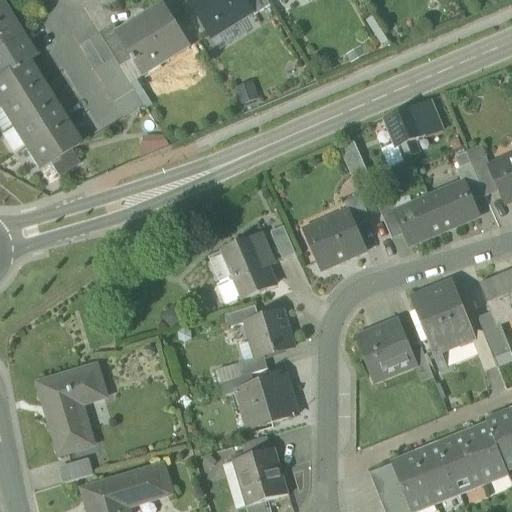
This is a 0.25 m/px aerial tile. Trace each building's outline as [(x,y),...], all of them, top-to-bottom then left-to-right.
[(188,0),(187,1),(207,33),(219,25),(223,32),(238,22),(252,13),(243,0),(188,0)] [(243,0),(252,13),(254,17),(271,7),(266,0),(243,0)] [(0,22),(8,17),(0,4),(0,22)] [(135,63),(144,77),(146,76),(141,68),(154,60),(158,66),(186,49),(187,51),(190,49),(162,5),(160,5),(162,7),(119,34),(118,34),(133,60),(131,61),(132,63),(133,65),(135,63)] [(0,22),(0,51),(21,38),(8,17),(0,22)] [(223,32),(211,39),(219,52),(247,36),(238,22),(223,32)] [(211,39),(223,32),(219,25),(207,33),(211,39)] [(113,27),(100,35),(115,59),(121,70),(132,63),(131,61),(133,60),(118,34),(113,27)] [(100,35),(90,41),(105,66),(115,59),(100,35)] [(0,51),(0,79),(26,63),(34,59),(21,38),(0,51)] [(94,72),(105,66),(90,41),(79,48),(94,72)] [(346,56),(351,65),(366,56),(361,47),(346,56)] [(94,72),(100,83),(121,70),(115,59),(105,66),(94,72)] [(0,108),(39,84),(26,63),(0,79),(0,108)] [(100,83),(107,93),(127,80),(128,80),(121,70),(100,83)] [(107,93),(114,105),(114,104),(135,92),(127,80),(107,93)] [(235,89),(241,106),(259,100),(253,83),(235,89)] [(0,111),(11,129),(11,130),(52,104),(39,84),(0,108),(0,111)] [(143,106),(135,92),(114,104),(123,119),(143,106)] [(430,103),(414,110),(384,123),(394,146),(396,151),(397,151),(401,149),(405,160),(420,154),(415,143),(425,139),(426,140),(443,133),(432,108),(430,103)] [(432,108),(443,133),(454,128),(443,103),(432,108)] [(24,149),(24,150),(65,125),(52,104),(11,130),(24,149)] [(0,135),(11,129),(0,111),(0,135)] [(79,146),(65,125),(24,150),(38,172),(48,166),(70,151),(79,146)] [(11,130),(11,129),(0,135),(0,140),(11,157),(24,149),(11,130)] [(139,148),(140,159),(169,147),(163,137),(142,137),(142,143),(139,148)] [(340,151),(353,181),(367,174),(354,145),(340,151)] [(388,168),(405,160),(401,149),(396,151),(394,146),(382,151),(388,168)] [(465,154),(470,165),(459,170),(456,171),(462,185),(463,185),(472,204),(485,198),(500,192),(489,167),(490,167),(482,147),(465,154)] [(70,151),(48,166),(57,180),(80,166),(70,151)] [(500,192),(505,204),(511,201),(511,158),(490,167),(489,167),(500,192)] [(462,185),(430,199),(444,232),(478,218),(472,204),(463,185),(462,185)] [(348,212),(356,230),(371,223),(360,199),(344,206),(347,212),(348,212)] [(410,247),(444,232),(430,199),(397,213),(396,214),(405,236),(410,247)] [(378,208),(392,241),(405,236),(396,214),(397,213),(392,202),(378,208)] [(312,256),(319,273),(366,253),(356,230),(348,212),(347,212),(328,220),(332,228),(314,236),(321,252),(312,256)] [(271,234),(282,261),(295,256),(284,228),(271,234)] [(232,279),(232,280),(241,299),(242,302),(275,287),(267,268),(274,265),(261,236),(225,252),(236,278),(232,279)] [(209,259),(220,286),(232,280),(232,279),(236,278),(225,252),(209,259)] [(493,313),(496,320),(498,320),(510,315),(511,319),(511,318),(511,276),(483,288),(493,313)] [(226,306),(241,299),(232,280),(220,286),(217,287),(226,306)] [(427,332),(436,354),(437,353),(459,344),(457,340),(469,336),(471,339),(473,339),(472,338),(452,286),(415,301),(427,332)] [(184,320),(173,307),(161,318),(171,331),(184,320)] [(228,331),(247,325),(247,324),(259,321),(255,308),(246,311),(224,318),(228,331)] [(477,319),(483,334),(494,360),(511,354),(499,324),(498,320),(496,320),(493,313),(477,319)] [(252,342),(258,359),(264,357),(292,349),(281,314),(259,321),(247,324),(247,325),(252,342)] [(498,320),(499,324),(511,319),(510,315),(498,320)] [(356,340),(374,386),(376,385),(373,378),(396,369),(394,364),(408,358),(411,365),(412,365),(414,364),(410,355),(398,323),(394,324),(395,326),(359,340),(359,339),(356,340)] [(434,360),(439,371),(443,369),(437,353),(436,354),(427,332),(416,336),(422,351),(427,363),(434,360)] [(497,370),(494,360),(483,334),(472,338),(473,339),(471,339),(485,375),(497,370)] [(457,340),(459,344),(471,339),(469,336),(457,340)] [(239,347),(244,364),(258,360),(258,359),(252,342),(239,347)] [(412,365),(420,385),(433,380),(422,351),(410,355),(414,364),(412,365)] [(494,360),(497,370),(511,364),(511,355),(511,354),(494,360)] [(238,366),(242,379),(251,376),(268,371),(264,357),(258,359),(258,360),(244,364),(238,366)] [(221,385),(242,379),(238,366),(216,372),(221,385)] [(38,386),(60,457),(93,447),(78,400),(101,393),(103,399),(105,398),(96,368),(38,386)] [(255,388),(251,376),(242,379),(221,385),(220,386),(224,398),(238,394),(237,393),(255,388)] [(249,412),(254,429),(296,417),(285,379),(255,388),(237,393),(238,394),(243,414),(249,412)] [(505,469),(511,466),(511,416),(511,413),(486,423),(488,427),(505,469)] [(507,473),(505,469),(488,427),(464,437),(483,483),(507,473)] [(458,493),(483,483),(464,437),(440,446),(458,493)] [(242,446),(246,459),(266,453),(262,440),(242,446)] [(434,502),(458,493),(440,446),(416,456),(434,502)] [(236,462),(250,507),(286,496),(279,471),(276,472),(270,452),(266,453),(246,459),(236,462)] [(410,511),(434,502),(416,456),(392,466),(397,480),(402,491),(406,502),(410,511)] [(61,469),(65,485),(92,477),(88,461),(61,469)] [(236,511),(250,507),(236,462),(222,467),(236,511)] [(369,475),(375,489),(397,480),(392,466),(369,475)] [(152,492),(154,500),(170,495),(162,468),(146,473),(152,492)] [(83,492),(88,511),(127,511),(124,501),(152,492),(146,473),(83,492)] [(375,489),(380,500),(402,491),(397,480),(375,489)] [(380,500),(384,511),(406,502),(402,491),(380,500)] [(384,511),(410,511),(406,502),(384,511)]
